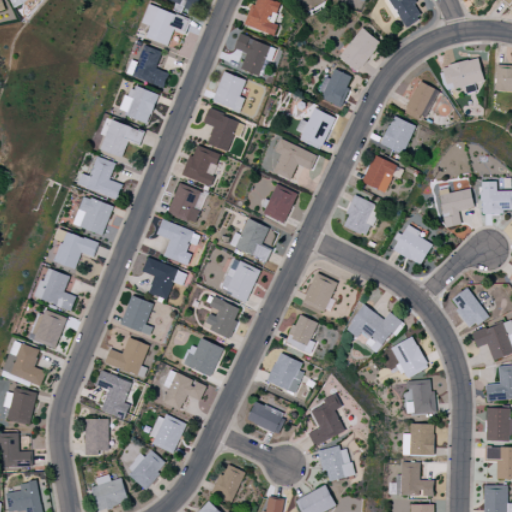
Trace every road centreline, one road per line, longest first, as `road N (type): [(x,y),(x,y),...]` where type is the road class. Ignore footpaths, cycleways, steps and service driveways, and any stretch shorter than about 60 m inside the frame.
road 1 (residential): [(72,511),(62,428),(69,395),(231,0),(449,1),(462,34)]
road 2 (residential): [(166,511),(189,489),(378,94),(402,64),(462,34)]
road 3 (residential): [(463,511),(465,404),(440,328),(392,278),(311,238)]
